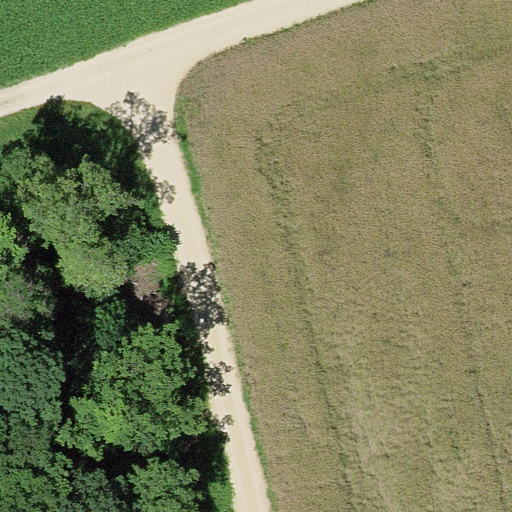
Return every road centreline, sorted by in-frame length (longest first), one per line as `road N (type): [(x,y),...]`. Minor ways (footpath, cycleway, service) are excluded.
road 1 (track): [(245,511),(180,212),(135,65)]
road 2 (track): [(0,112),(334,0)]
